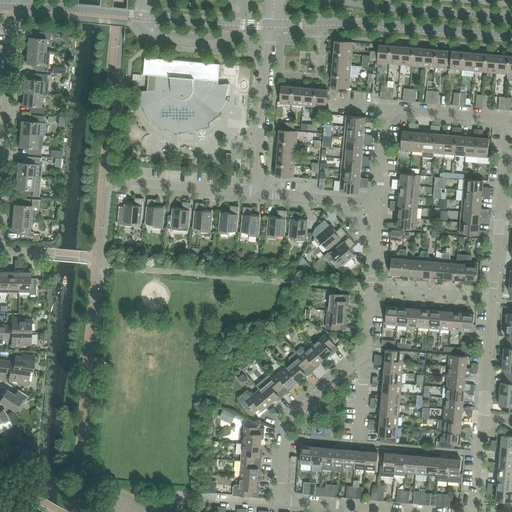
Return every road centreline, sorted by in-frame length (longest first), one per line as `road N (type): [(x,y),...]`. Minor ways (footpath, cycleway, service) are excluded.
road 1 (tertiary): [(9,8),(272,24)]
road 2 (tertiary): [(272,24),(350,22),(511,37)]
road 3 (residential): [(376,202),(385,107),(508,116)]
road 4 (residential): [(484,418),(499,216)]
road 5 (tertiary): [(511,19),(332,0)]
road 6 (residential): [(280,502),(285,432),(364,359)]
road 7 (residential): [(258,193),(272,24)]
road 8 (residential): [(364,359),(376,202)]
road 9 (residential): [(125,184),(258,193)]
